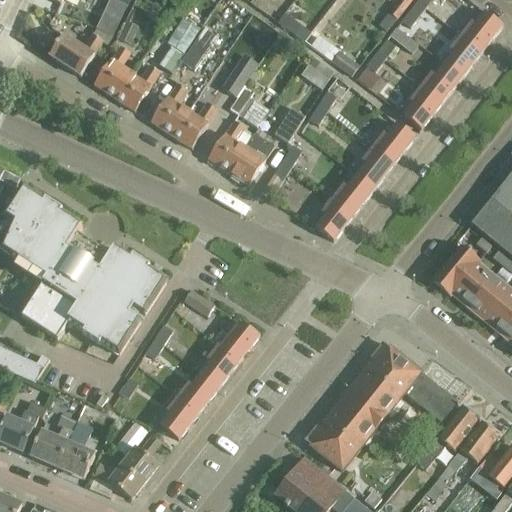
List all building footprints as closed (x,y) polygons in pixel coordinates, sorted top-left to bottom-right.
[(43,0),(61,8),(64,0),(74,0),(80,3),(81,0),(43,0)] [(127,9),(131,0),(119,0),(117,5),(127,9)] [(397,23),(405,12),(414,0),(401,0),(389,16),(397,23)] [(422,0),(413,12),(421,18),(431,5),(432,6),(436,0),(422,0)] [(97,33),(108,38),(113,40),(127,9),(117,5),(107,25),(85,15),(80,25),(97,33)] [(421,18),(413,12),(404,24),(411,30),(421,18)] [(461,39),(482,56),(502,30),(485,16),(475,28),(472,26),(461,39)] [(284,17),(277,27),(294,38),(301,29),(284,17)] [(126,25),(118,42),(131,48),(139,30),(126,25)] [(301,29),(294,38),(304,46),(312,36),(301,28),(301,29)] [(389,40),(425,69),(432,60),(397,31),(389,40)] [(185,59),(180,65),(195,75),(217,41),(204,32),(185,59)] [(64,39),(50,60),(81,80),(92,63),(94,60),(94,59),(104,44),(108,38),(97,33),(84,52),(64,39)] [(455,55),(444,68),(462,82),(482,56),(461,39),(451,52),(455,55)] [(331,65),(338,54),(318,40),(311,50),(331,65)] [(377,57),(385,64),(396,50),(388,44),(377,57)] [(120,49),(94,89),(114,102),(130,76),(122,71),(131,56),(120,49)] [(180,65),(185,59),(171,50),(159,69),(172,77),(180,65)] [(236,101),(258,68),(256,67),(260,62),(250,54),(246,60),(244,59),(222,92),(236,101)] [(341,55),(332,66),(351,81),(360,70),(341,55)] [(365,90),(376,76),(385,64),(377,57),(357,83),(365,90)] [(421,92),(441,108),(462,82),(444,68),(435,80),(432,77),(421,92)] [(141,83),(130,76),(114,102),(135,115),(161,75),(151,69),(141,83)] [(151,126),(171,139),(188,113),(179,107),(188,93),(177,86),(151,126)] [(238,119),(254,96),(245,90),(229,113),(238,119)] [(404,120),(421,133),(441,108),(421,92),(411,105),(414,107),(404,120)] [(328,96),(318,111),(328,117),(338,102),(328,96)] [(268,113),(255,105),(243,122),(257,131),(268,113)] [(171,139),(192,152),(218,113),(207,106),(198,119),(188,113),(171,139)] [(319,130),(328,117),(318,111),(310,123),(319,130)] [(288,147),(305,120),(292,112),(275,138),(288,147)] [(245,130),(234,123),(208,163),(228,176),(251,141),(242,135),(245,130)] [(394,168),(415,141),(397,128),(388,140),(384,138),(373,152),(394,168)] [(252,142),(251,141),(228,176),(249,190),(274,150),(255,137),(252,142)] [(283,165),(292,172),(303,156),(293,150),(283,165)] [(374,194),(394,168),(373,152),(362,165),(366,168),(356,180),(374,194)] [(271,204),(284,184),(284,185),(292,172),(283,165),(261,198),(271,204)] [(0,187),(0,186),(16,193),(20,183),(15,181),(5,176),(0,174),(0,187)] [(511,177),(472,228),(487,241),(511,261),(511,177)] [(333,204),(353,220),(374,194),(356,180),(347,192),(344,190),(333,204)] [(145,319),(166,286),(149,274),(151,272),(134,261),(132,263),(115,252),(110,259),(108,258),(105,262),(77,244),(80,240),(78,238),(82,231),(62,218),(63,216),(46,205),(45,207),(24,194),(6,222),(19,230),(3,255),(19,265),(24,258),(51,276),(22,321),(58,344),(69,326),(119,358),(141,326),(130,319),(134,312),(145,319)] [(326,219),(316,231),(334,245),(353,220),(333,204),(322,217),(326,219)] [(478,240),(474,245),(484,253),(488,248),(478,240)] [(457,249),(429,284),(448,298),(449,297),(475,265),(476,263),(457,249)] [(496,254),(491,259),(501,267),(506,262),(496,254)] [(511,266),(506,262),(501,267),(511,275),(511,274),(511,266)] [(475,265),(449,297),(466,311),(492,278),(475,265)] [(492,278),(466,311),(483,325),(509,292),(492,278)] [(511,294),(509,292),(483,325),(501,338),(511,324),(511,294)] [(207,321),(215,310),(191,295),(184,305),(207,321)] [(511,324),(501,338),(511,347),(511,324)] [(217,339),(244,360),(260,339),(240,326),(231,341),(222,334),(217,339)] [(146,357),(138,369),(153,379),(154,378),(161,368),(170,354),(165,350),(174,336),(164,330),(146,357)] [(211,368),(227,381),(244,360),(217,339),(213,345),(220,351),(209,365),(211,367),(211,368)] [(442,427),(446,422),(459,406),(384,347),(372,361),(374,362),(318,432),(317,431),(305,445),(342,475),(376,433),(377,433),(388,419),(387,418),(404,397),(442,427)] [(0,370),(35,387),(50,364),(42,359),(37,368),(0,351),(0,370)] [(195,389),(211,402),(227,381),(211,368),(195,389)] [(130,383),(120,397),(129,403),(139,388),(130,383)] [(195,423),(211,402),(195,389),(192,391),(189,389),(175,407),(195,423)] [(0,424),(9,404),(0,400),(0,424)] [(6,421),(4,426),(0,435),(0,446),(23,456),(34,433),(33,432),(38,421),(42,423),(46,413),(31,407),(27,416),(24,415),(19,426),(6,421)] [(163,431),(178,443),(195,423),(175,407),(168,416),(172,419),(163,431)] [(455,455),(468,439),(480,423),(463,410),(417,467),(426,474),(447,448),(455,455)] [(41,435),(31,460),(58,471),(77,425),(62,419),(58,429),(63,431),(58,442),(41,435)] [(77,425),(58,471),(84,483),(95,458),(84,453),(93,432),(77,425)] [(478,466),(487,455),(500,439),(482,425),(438,482),(446,489),(469,459),(478,466)] [(162,446),(153,439),(141,455),(137,452),(122,471),(144,488),(159,469),(149,462),(162,446)] [(490,457),(470,483),(496,504),(511,483),(511,448),(511,449),(499,465),(490,457)] [(347,511),(365,511),(304,463),(275,499),(286,507),(284,509),(287,511),(288,511),(290,511),(331,511),(332,511),(331,511),(346,511),(347,511)] [(113,489),(132,503),(144,488),(122,471),(118,477),(100,469),(95,480),(110,486),(113,489)] [(95,480),(89,492),(111,502),(113,489),(110,486),(95,480)] [(505,511),(507,510),(511,504),(511,490),(494,511),(505,511)] [(372,495),(365,505),(374,511),(382,503),(372,495)] [(20,511),(22,508),(0,498),(0,511),(20,511)]
